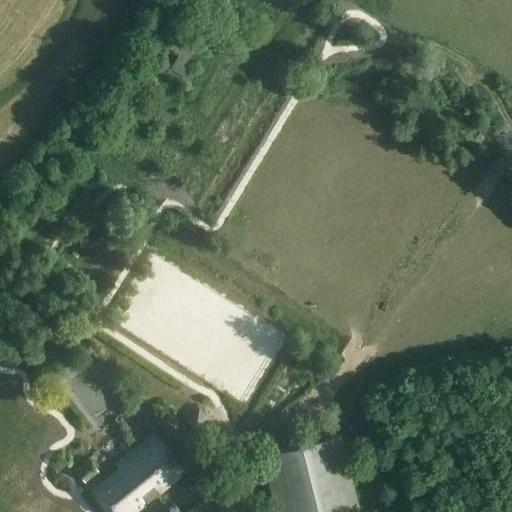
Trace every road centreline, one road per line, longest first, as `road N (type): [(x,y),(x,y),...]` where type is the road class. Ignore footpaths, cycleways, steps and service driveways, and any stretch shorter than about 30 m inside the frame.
road 1 (track): [(326,386),(511,156)]
road 2 (track): [(379,511),(354,417),(326,386)]
